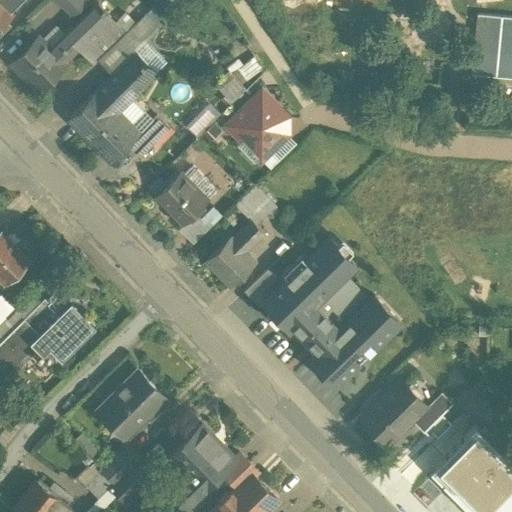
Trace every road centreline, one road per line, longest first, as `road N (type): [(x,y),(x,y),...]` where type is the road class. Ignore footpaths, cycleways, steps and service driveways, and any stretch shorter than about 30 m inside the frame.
road 1 (tertiary): [(376,511),(168,297)]
road 2 (residential): [(168,297),(0,473)]
road 3 (tertiary): [(168,297),(17,144)]
road 4 (residential): [(309,110),(430,144),(511,151)]
